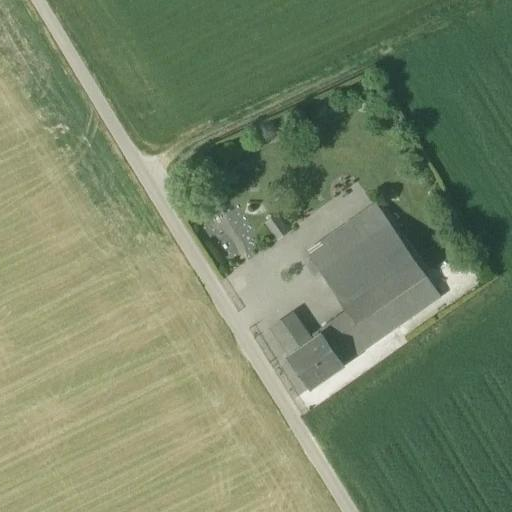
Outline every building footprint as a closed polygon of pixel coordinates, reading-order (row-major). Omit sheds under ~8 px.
[(307,253),(320,272),(390,223),(377,205),(307,253)] [(401,239),(390,223),(320,272),(350,314),(357,322),(408,286),(383,251),(401,239)] [(426,274),(401,239),(383,251),(408,286),(425,274),(426,274)] [(440,295),(425,274),(408,286),(357,322),(350,314),(330,328),(328,324),(314,335),(316,339),(321,335),(341,367),(440,295)] [(273,327),(291,354),(311,342),(293,314),(273,327)] [(289,356),(309,388),(341,368),(341,367),(321,335),(316,339),(311,342),(291,354),(289,356)]
